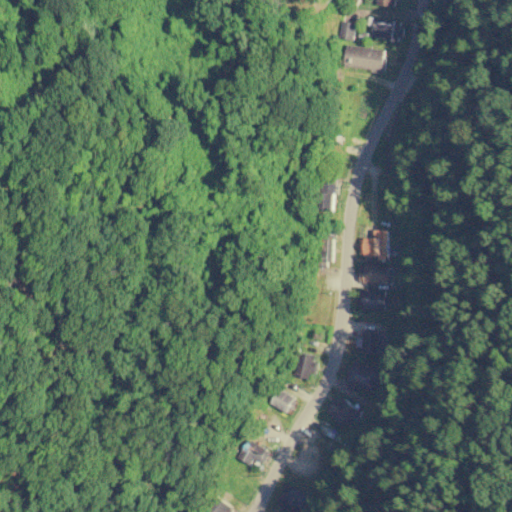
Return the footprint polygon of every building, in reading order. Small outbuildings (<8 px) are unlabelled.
[(393,39),(395,19),(369,16),(368,24),(372,25),(371,37),(393,39)] [(338,37),(353,40),(357,23),(341,20),(338,37)] [(384,71),(387,49),(346,45),(344,67),(384,71)] [(336,183),(319,182),(318,210),(335,210),(336,183)] [(389,229),(375,229),(374,238),(360,237),(360,255),(378,255),(377,259),(388,259),(389,229)] [(390,283),(390,265),(360,264),(360,283),(390,283)] [(359,309),(389,309),(389,289),(363,289),(363,298),(359,298),(359,309)] [(362,353),(387,354),(388,333),(363,332),(362,353)] [(292,374),(309,379),(310,372),(316,374),(319,362),(313,361),(315,354),(298,350),(292,374)] [(345,380),(374,390),(381,370),(353,360),(345,380)] [(277,391),(272,405),(292,413),(297,398),(277,391)] [(343,426),(359,410),(343,395),(327,412),(343,426)] [(265,463),(271,448),(245,439),(238,458),(251,463),(253,459),(265,463)] [(277,505),(293,511),(300,511),(308,495),(286,485),(277,505)] [(229,511),(233,507),(215,496),(204,511),(229,511)]
